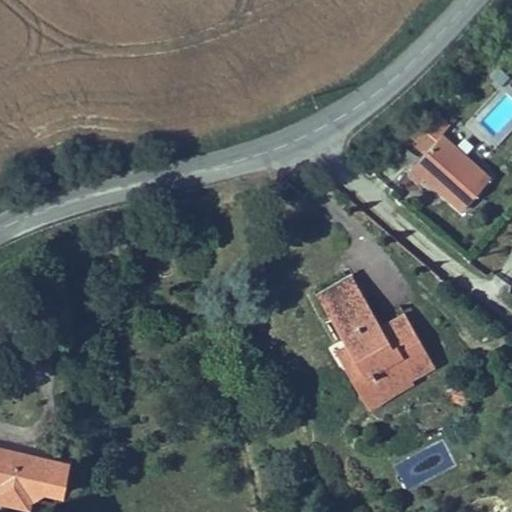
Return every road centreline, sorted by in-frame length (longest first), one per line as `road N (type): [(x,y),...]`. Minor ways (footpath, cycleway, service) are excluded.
road 1 (secondary): [(0,232),(74,195),(326,128)]
road 2 (unclassified): [(511,278),(326,128)]
road 3 (secondary): [(326,128),(423,61),(474,0)]
